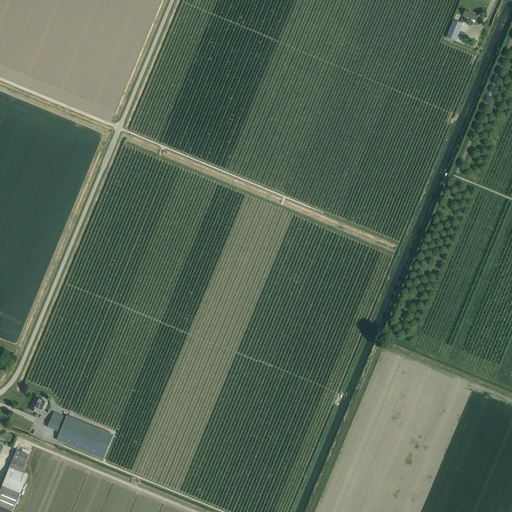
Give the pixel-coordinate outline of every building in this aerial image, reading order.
[(478,14),(465,9),(460,23),(453,20),(446,37),(455,41),(462,24),(461,23),(464,16),(471,19),(470,21),(474,23),(475,21),(478,14)] [(42,410),(45,402),(34,397),(29,409),(38,413),(39,409),(42,410)] [(54,412),(47,427),(60,432),(66,417),(54,412)] [(59,440),(103,459),(110,441),(67,422),(59,440)] [(12,459),(24,464),(25,464),(28,455),(16,450),(12,459)] [(21,472),(24,464),(12,459),(9,467),(21,472)] [(1,486),(19,494),(27,475),(21,472),(9,467),(8,467),(1,486)] [(0,506),(12,511),(19,494),(1,486),(0,487),(0,506)]
